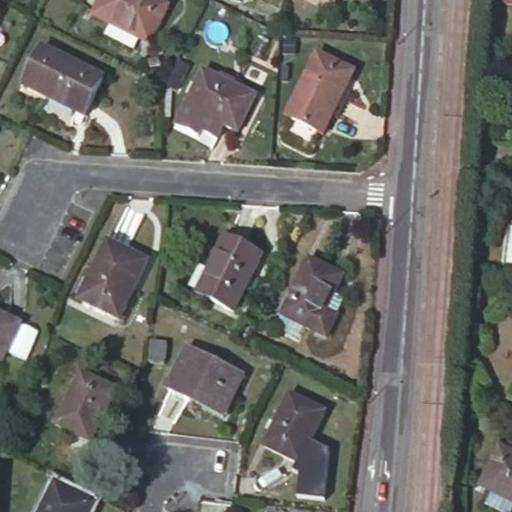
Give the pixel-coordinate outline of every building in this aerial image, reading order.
[(130,34),(142,40),(150,44),(169,7),(155,0),(101,0),(93,16),(108,23),(130,34)] [(103,34),(125,45),(130,34),(108,23),(103,34)] [(137,51),(142,40),(130,34),(125,45),(137,51)] [(24,86),(85,116),(104,78),(43,47),(24,86)] [(289,113),(324,130),(331,115),(332,116),(354,72),(318,53),(289,113)] [(186,106),(238,132),(256,96),(204,71),(186,106)] [(269,147),(245,145),(245,160),(268,162),(269,147)] [(198,294),(234,312),(263,256),(226,238),(198,294)] [(79,300),(120,320),(148,261),(107,242),(79,300)] [(282,316),(327,337),(336,317),(326,312),(343,277),(310,261),(282,316)] [(0,358),(3,360),(21,324),(0,313),(0,358)] [(190,396),(224,413),(241,375),(185,348),(165,390),(188,400),(190,396)] [(53,426),(89,443),(114,391),(79,373),(53,426)] [(263,446),(298,463),(324,410),(288,393),(263,446)] [(511,452),(501,447),(481,487),(491,492),(509,501),(511,501),(511,452)] [(89,511),(95,503),(54,485),(41,511),(89,511)] [(491,492),(483,509),(489,511),(503,511),(509,501),(491,492)] [(511,511),(511,501),(509,501),(503,511),(511,511)]
